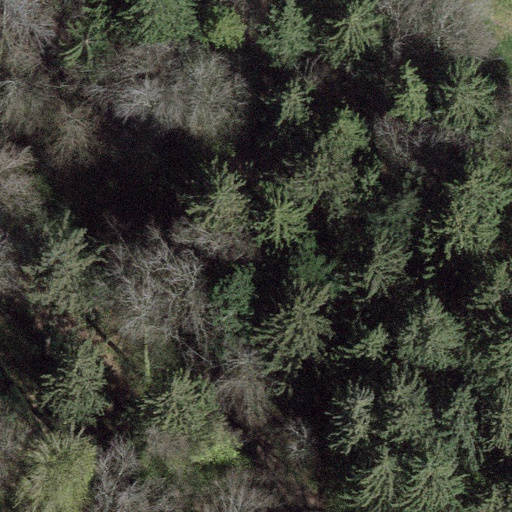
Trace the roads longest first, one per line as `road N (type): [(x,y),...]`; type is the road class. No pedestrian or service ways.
road 1 (track): [(221,0),(179,125),(176,258),(225,381),(247,499)]
road 2 (track): [(265,511),(134,415),(0,263)]
